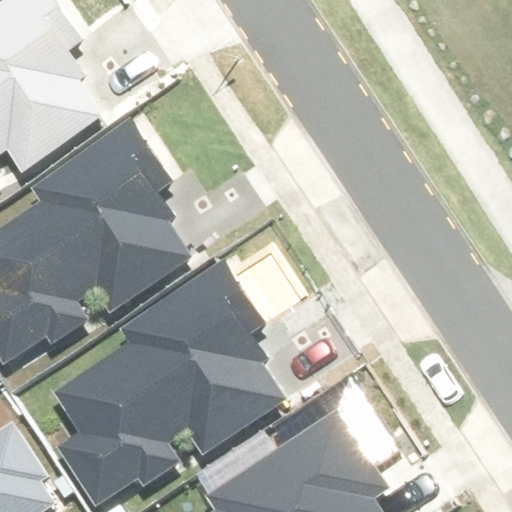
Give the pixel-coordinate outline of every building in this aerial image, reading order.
[(96,62),(56,0),(31,0),(0,20),(0,185),(4,184),(0,177),(0,161),(12,154),(25,175),(115,118),(85,70),(96,62)] [(123,136),(38,182),(50,204),(0,232),(0,334),(23,377),(201,279),(173,227),(198,213),(148,122),(123,136)] [(262,339),(279,328),(241,267),(139,331),(149,347),(65,399),(88,436),(69,448),(109,511),(121,511),(215,454),(226,471),(299,426),(288,408),(300,401),(262,339)] [(389,488),(349,425),(226,504),(230,511),(389,511),(379,495),(389,488)] [(68,511),(18,430),(0,441),(0,511),(68,511)]
